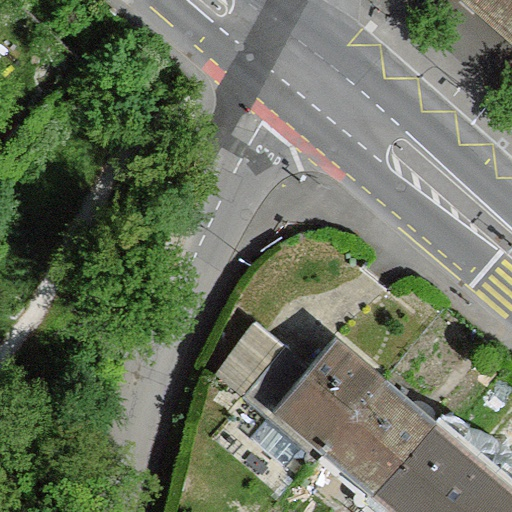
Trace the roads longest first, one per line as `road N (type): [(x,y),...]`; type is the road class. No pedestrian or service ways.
road 1 (residential): [(283,55),(146,402),(124,511)]
road 2 (secondary): [(511,242),(283,55)]
